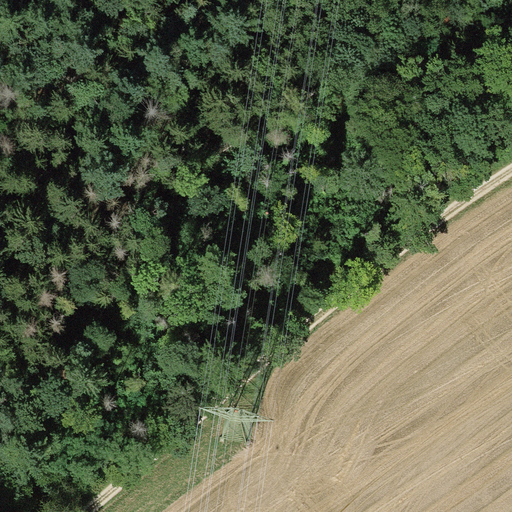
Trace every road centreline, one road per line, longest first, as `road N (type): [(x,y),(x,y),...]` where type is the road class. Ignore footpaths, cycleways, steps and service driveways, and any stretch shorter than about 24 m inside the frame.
road 1 (track): [(511,172),(338,293),(78,511)]
road 2 (track): [(0,187),(257,0)]
